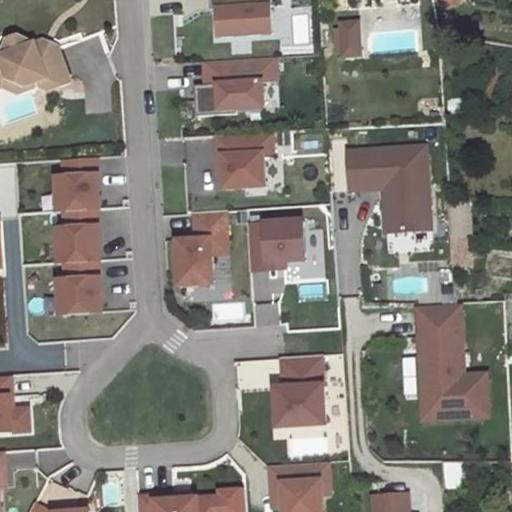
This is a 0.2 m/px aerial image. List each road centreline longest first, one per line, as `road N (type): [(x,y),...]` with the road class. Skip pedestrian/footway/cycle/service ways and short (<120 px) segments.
road 1 (residential): [(148,326),(74,401),(72,437),(91,458),(204,452),(227,431),(219,366),(204,351),(174,342)]
road 2 (residential): [(129,0),(148,326)]
